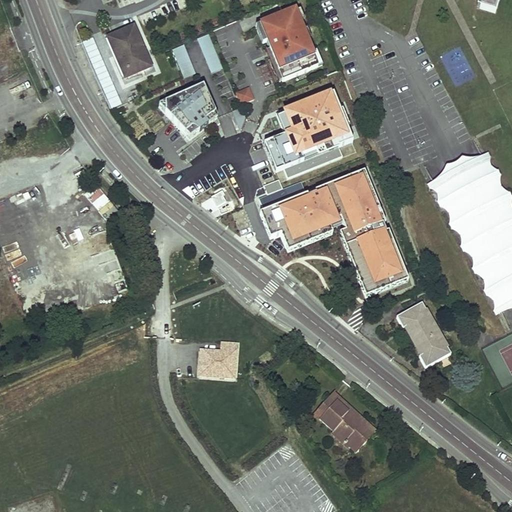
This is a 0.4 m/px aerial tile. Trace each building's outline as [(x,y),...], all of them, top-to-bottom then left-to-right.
[(478,0),(476,7),(494,13),(498,0),(478,0)] [(296,13),(260,28),(282,83),(318,69),(296,13)] [(134,28),(109,39),(126,79),(151,68),(134,28)] [(197,40),(211,74),(222,69),(209,36),(197,40)] [(109,39),(105,41),(123,81),(126,79),(109,39)] [(172,51),(183,79),(195,75),(183,46),(172,51)] [(342,96),(344,103),(352,100),(341,71),(326,76),(334,99),(342,96)] [(203,88),(159,108),(190,140),(209,127),(205,123),(216,115),(203,88)] [(249,90),(236,95),(241,107),(254,102),(249,90)] [(318,111),(296,121),(303,139),(306,138),(311,136),(319,155),(335,148),(328,129),(325,130),(318,111)] [(205,123),(209,127),(218,120),(216,115),(205,123)] [(311,136),(306,138),(314,157),(319,155),(311,136)] [(511,305),(511,215),(482,158),(433,184),(500,312),(511,305)] [(390,243),(383,226),(385,225),(364,174),(315,194),(316,196),(299,203),(298,200),(265,213),(275,238),(281,236),(286,248),(342,226),(371,297),(408,282),(392,242),(390,243)] [(97,188),(86,199),(106,221),(118,211),(97,188)] [(223,192),(212,198),(217,207),(225,202),(223,197),(225,196),(223,192)] [(6,248),(19,245),(15,224),(2,227),(6,248)] [(313,247),(318,260),(340,252),(335,239),(313,247)] [(113,249),(86,258),(99,298),(127,289),(113,249)] [(440,345),(424,317),(428,315),(422,304),(396,318),(403,330),(405,328),(407,327),(423,355),(421,356),(419,358),(425,369),(451,355),(444,343),(440,345)] [(444,343),(428,315),(424,317),(440,345),(444,343)] [(423,355),(407,327),(405,328),(421,356),(423,355)] [(199,378),(236,380),(238,344),(221,343),(220,352),(201,350),(199,378)] [(334,394),(324,405),(329,410),(336,402),(347,412),(350,409),(334,394)] [(324,405),(315,414),(334,432),(332,434),(344,444),(346,442),(350,446),(357,453),(366,443),(362,440),(369,433),(359,424),(358,425),(354,422),(359,418),(350,409),(347,412),(336,402),(329,410),(324,405)] [(359,418),(354,422),(358,425),(359,424),(369,433),(362,440),(366,443),(375,433),(359,418)]
